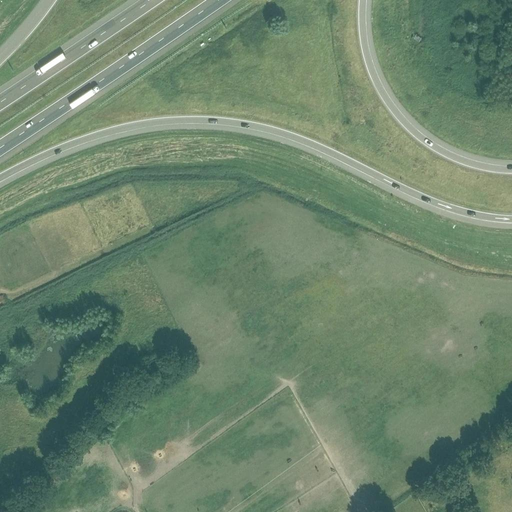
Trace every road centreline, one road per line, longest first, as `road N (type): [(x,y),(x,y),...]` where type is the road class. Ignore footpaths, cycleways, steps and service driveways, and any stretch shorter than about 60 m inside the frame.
road 1 (motorway): [(0,180),(114,131),(215,123),(299,140),(425,200),(511,219)]
road 2 (motorway): [(0,147),(215,0)]
road 3 (motorway): [(511,169),(468,163),(403,122),(370,70),(364,0)]
road 4 (motorway): [(151,0),(0,103)]
